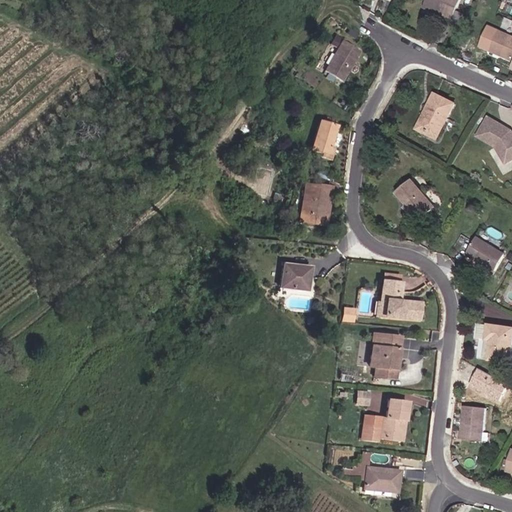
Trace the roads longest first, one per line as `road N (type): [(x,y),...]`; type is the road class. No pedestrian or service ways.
road 1 (residential): [(450,482),(437,457),(449,294),(425,263),(369,243),(352,210),(365,118),(403,47)]
road 2 (track): [(0,343),(173,191),(235,125),(325,0)]
